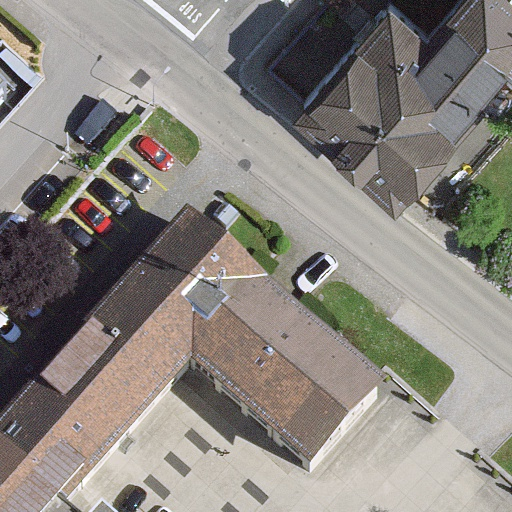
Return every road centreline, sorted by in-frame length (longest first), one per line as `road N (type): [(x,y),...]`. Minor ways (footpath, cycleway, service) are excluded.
road 1 (residential): [(184,83),(511,348)]
road 2 (residential): [(77,0),(184,83)]
